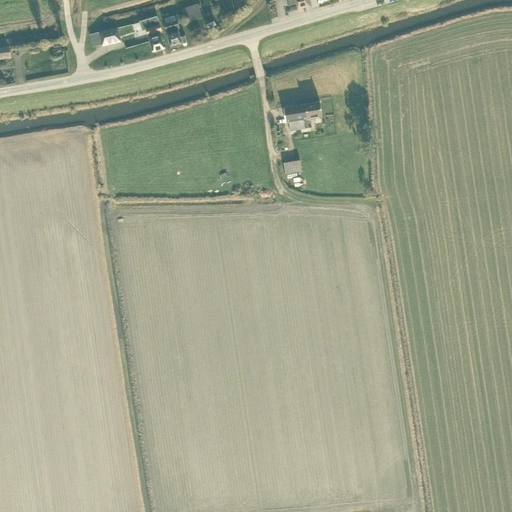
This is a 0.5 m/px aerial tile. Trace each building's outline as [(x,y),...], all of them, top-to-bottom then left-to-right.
[(297,10),(309,7),(306,0),(285,0),(287,6),(295,4),(297,10)] [(179,29),(177,22),(185,19),(186,23),(201,19),(198,5),(185,9),(187,14),(178,16),(178,15),(168,18),(167,14),(161,16),(164,25),(163,25),(170,47),(181,44),(177,30),(179,29)] [(161,33),(158,23),(157,18),(140,23),(142,31),(146,30),(148,37),(152,53),(164,49),(159,33),(161,33)] [(118,29),(99,33),(102,45),(102,47),(121,43),(118,29)] [(99,33),(90,35),(92,48),(102,45),(99,33)] [(0,60),(10,59),(8,47),(0,48),(0,60)] [(310,119),(322,117),(320,104),(284,110),(286,123),(288,123),(290,132),(311,128),(310,119)] [(302,172),(300,161),(283,164),(285,175),(302,172)]
